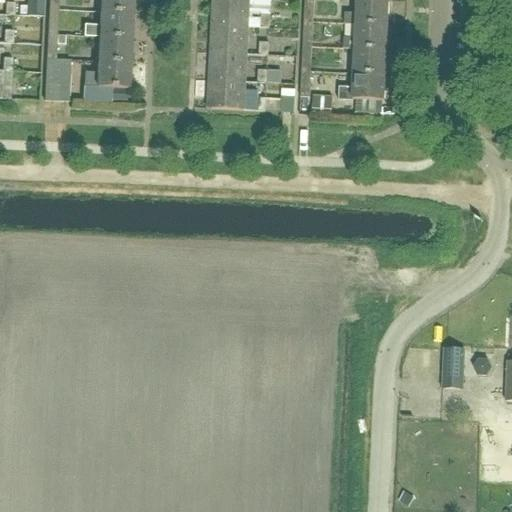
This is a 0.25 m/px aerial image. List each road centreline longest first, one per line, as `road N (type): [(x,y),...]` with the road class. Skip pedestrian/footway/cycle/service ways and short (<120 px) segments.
road 1 (track): [(499,199),(0,176)]
road 2 (residential): [(500,174),(489,259),(404,326),(384,357),(375,511)]
road 3 (residential): [(442,0),(442,105),(500,174)]
